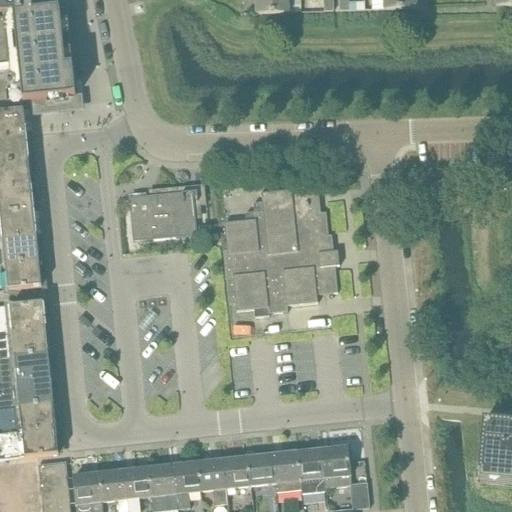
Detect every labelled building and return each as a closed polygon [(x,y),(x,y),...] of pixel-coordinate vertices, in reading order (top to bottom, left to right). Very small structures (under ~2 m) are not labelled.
[(288,0),(255,0),(256,15),(289,14),(288,0)] [(333,0),(323,0),(324,12),(334,12),(333,0)] [(348,0),(338,0),(339,12),(349,12),(348,4),(348,0)] [(416,9),(416,0),(383,0),(384,10),(416,9)] [(0,114),(24,112),(23,110),(30,109),(30,110),(39,110),(77,106),(69,32),(67,10),(33,14),(32,2),(0,5),(0,114)] [(364,3),(348,4),(349,12),(365,11),(364,3)] [(0,140),(26,138),(24,112),(0,114),(0,140)] [(26,138),(0,140),(0,165),(29,163),(26,138)] [(0,165),(0,193),(32,190),(29,163),(0,165)] [(338,295),(336,271),(335,268),(340,267),(338,253),(334,253),(332,236),(329,237),(326,214),(321,215),(318,194),(292,197),(292,192),(281,193),(280,185),(271,186),(272,194),(261,195),(262,204),(253,205),(254,214),(245,215),(246,222),(224,225),(227,252),(223,253),(228,306),(236,305),(237,313),(254,311),(254,313),(255,319),(269,317),(269,315),(288,313),(287,308),(318,304),(317,297),(338,295)] [(0,216),(34,213),(32,190),(0,193),(0,216)] [(133,243),(197,237),(194,203),(202,202),(202,206),(204,206),(202,190),(201,190),(201,192),(129,200),(133,243)] [(0,216),(0,242),(9,242),(37,239),(34,213),(0,216)] [(0,242),(0,268),(1,268),(39,264),(37,239),(9,242),(0,242)] [(1,268),(0,268),(0,292),(3,292),(22,291),(42,289),(39,264),(1,268)] [(4,308),(0,308),(0,334),(7,334),(46,330),(43,304),(23,306),(4,308)] [(46,330),(7,334),(0,334),(0,360),(10,359),(48,355),(46,330)] [(0,385),(12,384),(51,380),(48,355),(10,359),(0,360),(0,385)] [(12,384),(0,385),(0,410),(15,409),(54,406),(51,380),(12,384)] [(15,409),(0,410),(0,436),(17,435),(56,431),(54,406),(15,409)] [(511,425),(483,423),(479,476),(511,478),(511,434),(511,429),(511,425)] [(17,435),(0,436),(0,462),(5,462),(37,458),(59,456),(56,431),(17,435)] [(347,449),(322,451),(325,480),(350,477),(347,449)] [(322,451),(297,454),(301,492),(302,496),(326,493),(325,480),(322,451)] [(301,492),(297,454),(272,457),(275,485),(276,495),(301,492)] [(275,485),(272,457),(248,459),(250,488),(275,485)] [(248,459),(223,462),(226,491),(250,488),(248,459)] [(226,491),(223,462),(198,465),(201,493),(213,492),(215,507),(227,506),(226,491)] [(67,477),(66,463),(38,466),(40,480),(67,477)] [(198,465),(173,467),(176,496),(177,509),(190,507),(188,495),(201,493),(198,465)] [(173,467),(148,470),(151,499),(176,496),(173,467)] [(148,470),(124,473),(127,501),(127,511),(140,511),(139,500),(151,499),(148,470)] [(124,473),(98,475),(102,504),(127,501),(124,473)] [(102,511),(102,504),(98,475),(74,478),(77,507),(89,505),(89,511),(102,511)] [(69,490),(67,477),(40,480),(41,493),(69,490)] [(69,490),(41,493),(42,507),(70,504),(69,490)]
